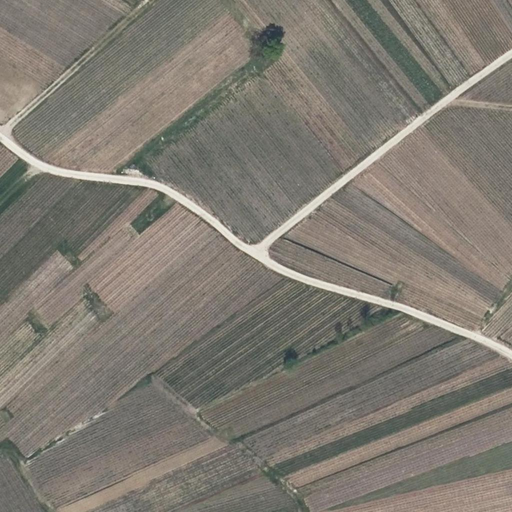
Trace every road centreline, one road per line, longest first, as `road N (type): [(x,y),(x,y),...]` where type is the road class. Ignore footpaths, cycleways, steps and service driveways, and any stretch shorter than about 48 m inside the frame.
road 1 (track): [(0,135),(47,167),(153,181),(289,271),(511,353)]
road 2 (track): [(255,253),(511,56)]
